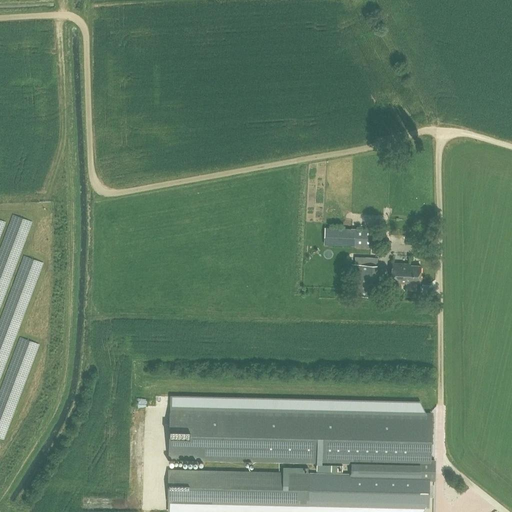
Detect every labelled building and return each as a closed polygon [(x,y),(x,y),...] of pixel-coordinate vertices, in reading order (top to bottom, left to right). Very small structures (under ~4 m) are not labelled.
[(371,232),(326,232),(326,240),(371,240),(371,232)] [(377,286),(378,260),(378,258),(355,256),(354,264),(351,264),(351,276),(350,295),(383,297),(383,287),(377,286)] [(410,265),(410,263),(393,263),(392,283),(410,283),(410,282),(420,282),(420,265),(410,265)] [(430,414),(171,407),(169,458),(343,463),(343,462),(351,462),(429,464),(429,461),(429,460),(430,414)] [(350,474),(169,469),(168,501),(308,505),(429,508),(429,481),(434,481),(434,460),(429,460),(429,461),(429,464),(351,462),(350,474)]
